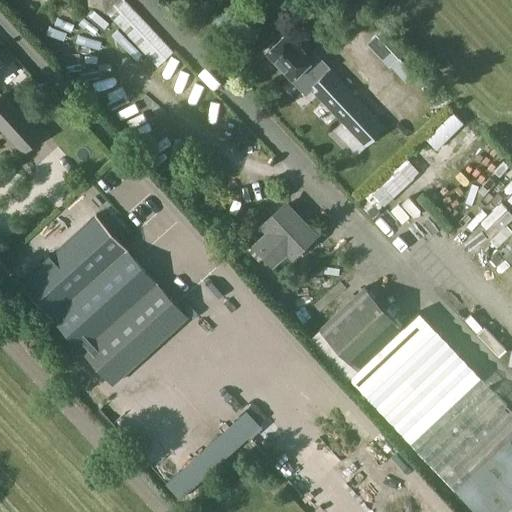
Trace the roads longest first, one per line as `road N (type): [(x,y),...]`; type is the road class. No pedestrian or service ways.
road 1 (unclassified): [(441,511),(0,22)]
road 2 (unknown): [(170,511),(0,325)]
